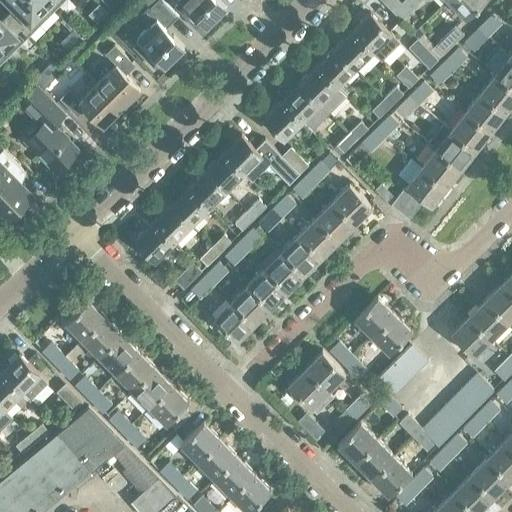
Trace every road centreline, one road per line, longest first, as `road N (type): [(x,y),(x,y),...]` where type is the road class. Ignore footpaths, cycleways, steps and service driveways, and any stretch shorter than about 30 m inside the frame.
road 1 (residential): [(234,388),(374,253),(441,263),(461,257),(511,208)]
road 2 (residential): [(80,230),(310,0)]
road 3 (residential): [(234,388),(80,230)]
road 4 (residential): [(354,511),(234,388)]
